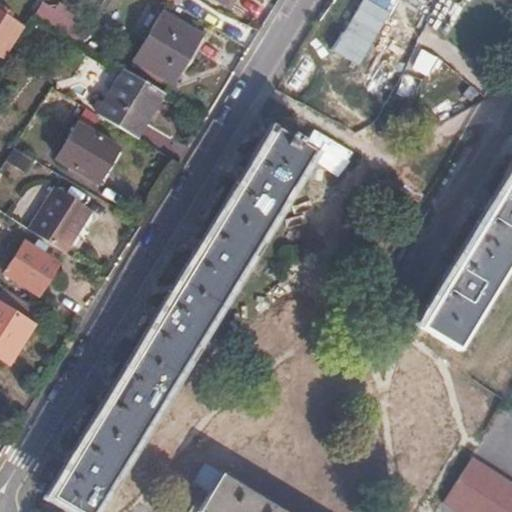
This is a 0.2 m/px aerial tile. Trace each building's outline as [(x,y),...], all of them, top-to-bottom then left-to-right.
[(40,2),(34,13),(79,39),(85,28),(40,2)] [(0,7),(0,55),(8,61),(28,31),(14,21),(17,15),(1,5),(0,7)] [(201,37),(163,13),(133,60),(171,85),(201,37)] [(163,94),(123,70),(97,114),(111,123),(137,137),(163,94)] [(119,148),(79,123),(56,159),(97,183),(119,148)] [(93,511),(311,153),(276,131),(249,176),(204,250),(164,315),(121,386),(80,453),(53,498),(77,511),(93,511)] [(511,260),(511,174),(499,196),(444,286),(419,327),(457,351),(511,260)] [(91,211),(55,188),(28,230),(65,253),(91,211)] [(32,247),(24,241),(5,272),(38,294),(58,264),(40,252),(32,247)] [(44,246),(37,241),(32,247),(40,252),(44,246)] [(12,291),(4,286),(0,293),(0,357),(5,361),(20,337),(24,340),(33,325),(27,321),(36,307),(12,291)] [(24,340),(20,337),(5,361),(10,364),(24,340)] [(511,511),(511,479),(472,454),(443,501),(460,511),(511,511)] [(209,495),(220,476),(204,466),(192,484),(203,491),(209,495)] [(279,511),(220,476),(209,495),(197,511),(279,511)]
